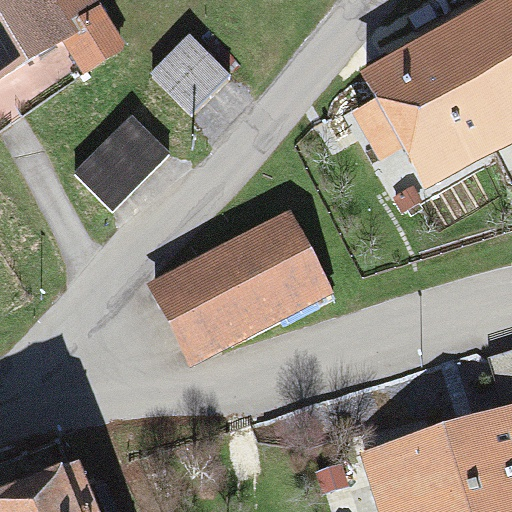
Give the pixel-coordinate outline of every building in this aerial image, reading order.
[(83,0),(0,0),(0,97),(66,57),(78,76),(116,53),(83,0)] [(511,8),(362,85),(421,199),(511,152),(511,8)] [(191,56),(151,83),(181,127),(221,100),(191,56)] [(129,134),(75,183),(106,216),(159,167),(129,134)] [(295,212),(155,279),(192,355),(332,289),(295,212)] [(511,511),(511,416),(366,462),(381,511),(511,511)] [(84,511),(77,495),(33,511),(84,511)]
